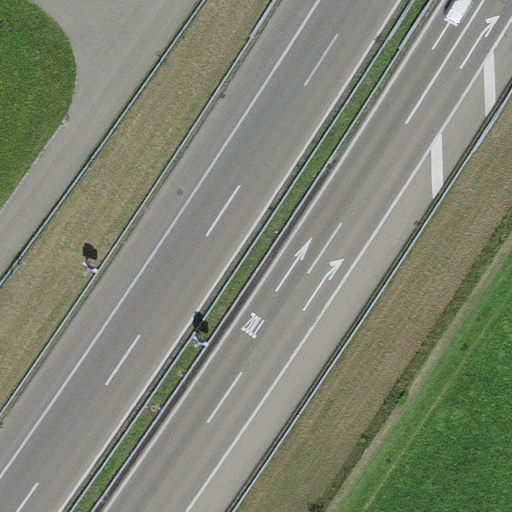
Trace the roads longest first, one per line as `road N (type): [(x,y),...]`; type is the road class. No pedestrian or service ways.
road 1 (motorway): [(360,0),(19,511)]
road 2 (motorway): [(150,511),(488,0)]
road 3 (track): [(0,245),(133,58)]
